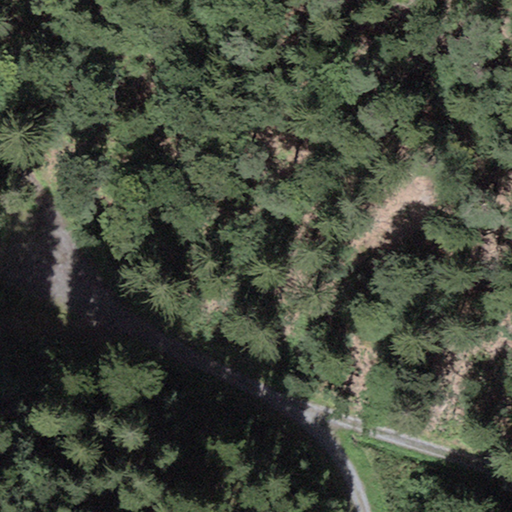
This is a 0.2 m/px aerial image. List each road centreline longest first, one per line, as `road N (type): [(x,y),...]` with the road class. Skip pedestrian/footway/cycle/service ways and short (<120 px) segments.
road 1 (track): [(511,483),(316,419),(132,327),(0,156)]
road 2 (track): [(0,320),(60,333),(132,327)]
